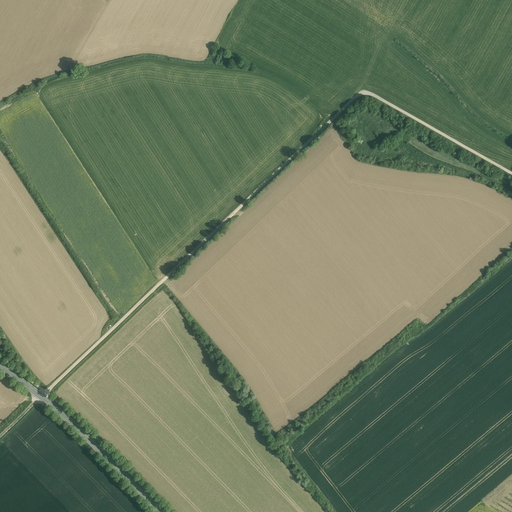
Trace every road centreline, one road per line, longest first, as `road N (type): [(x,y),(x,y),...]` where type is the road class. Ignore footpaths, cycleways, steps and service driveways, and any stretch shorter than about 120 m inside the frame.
road 1 (unclassified): [(511,173),(371,94),(354,97),(41,396)]
road 2 (tertiary): [(41,396),(160,511)]
